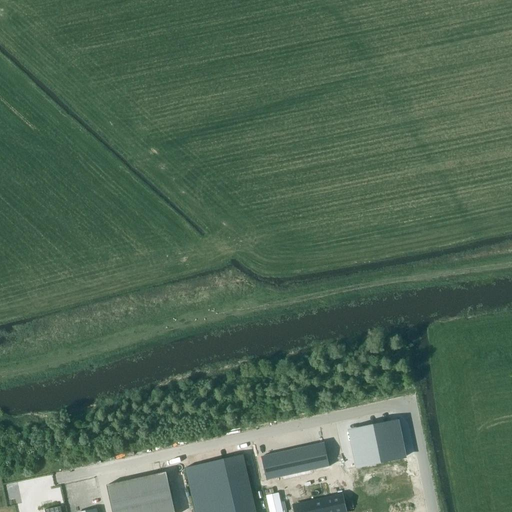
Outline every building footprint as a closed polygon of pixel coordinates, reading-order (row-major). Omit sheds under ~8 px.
[(398,421),(350,431),(357,466),(405,456),(398,421)] [(269,455),(262,457),(267,480),(274,479),(273,478),(282,476),(282,477),(330,466),(324,443),(321,444),(313,446),(313,445),(312,446),(304,448),(304,447),(300,448),(300,449),(293,451),(292,450),(286,451),(286,452),(278,454),(278,453),(277,453),(277,454),(269,456),(269,455)] [(186,469),(185,469),(194,511),(256,511),(243,456),(242,456),(243,458),(187,471),(186,469)] [(361,484),(384,479),(389,501),(413,496),(405,456),(357,466),(361,484)] [(111,511),(173,511),(165,472),(106,486),(111,511)] [(342,490),(294,501),(296,511),(342,511),(347,511),(342,490)]
